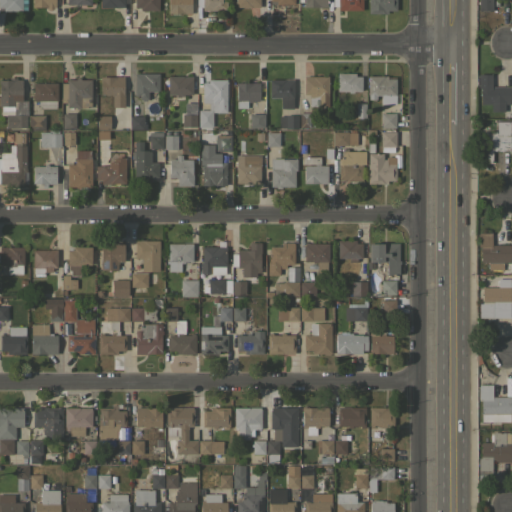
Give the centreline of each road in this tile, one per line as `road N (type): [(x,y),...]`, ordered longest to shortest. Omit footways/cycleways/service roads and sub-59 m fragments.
road 1 (residential): [(418,511),(417,0)]
road 2 (residential): [(0,48),(450,43)]
road 3 (residential): [(0,377),(418,381)]
road 4 (residential): [(0,216),(417,216)]
road 5 (tertiary): [(453,511),(453,124)]
